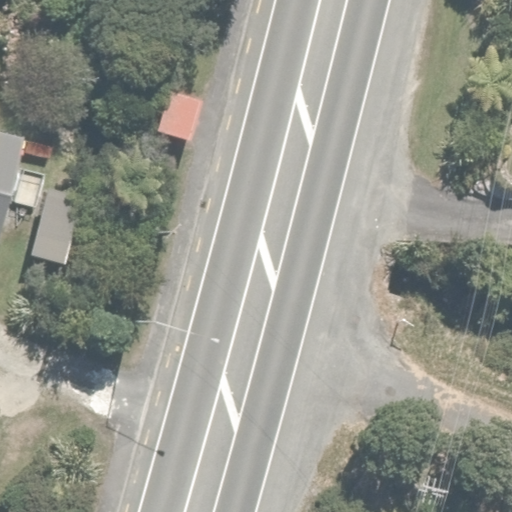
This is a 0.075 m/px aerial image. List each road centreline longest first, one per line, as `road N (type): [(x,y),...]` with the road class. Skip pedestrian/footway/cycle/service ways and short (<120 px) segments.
road 1 (primary): [(260,332),(342,0)]
road 2 (unclassified): [(260,332),(511,443)]
road 3 (primary): [(206,511),(260,332)]
